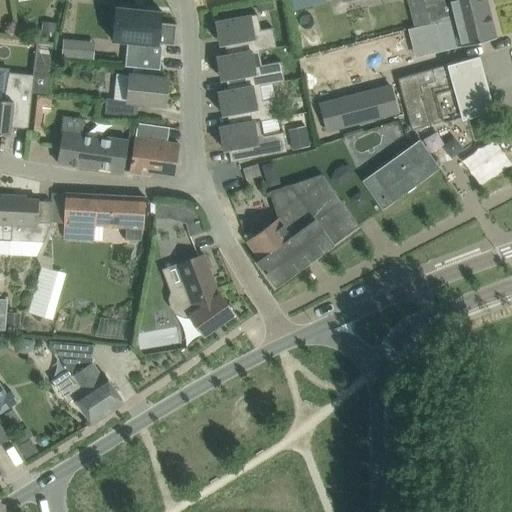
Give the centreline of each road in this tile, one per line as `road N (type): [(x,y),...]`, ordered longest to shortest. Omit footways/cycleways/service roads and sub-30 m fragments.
road 1 (tertiary): [(303,334),(221,370),(47,479)]
road 2 (residential): [(0,163),(93,181),(204,183)]
road 3 (residential): [(204,183),(186,0)]
road 4 (tertiary): [(379,511),(377,373)]
